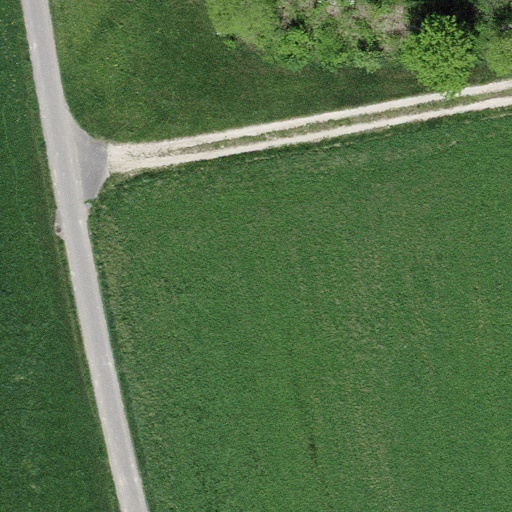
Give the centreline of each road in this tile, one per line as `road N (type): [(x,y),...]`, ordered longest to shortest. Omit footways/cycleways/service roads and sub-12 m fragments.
road 1 (track): [(511,90),(67,170)]
road 2 (track): [(67,170),(149,511)]
road 3 (track): [(38,0),(67,170)]
